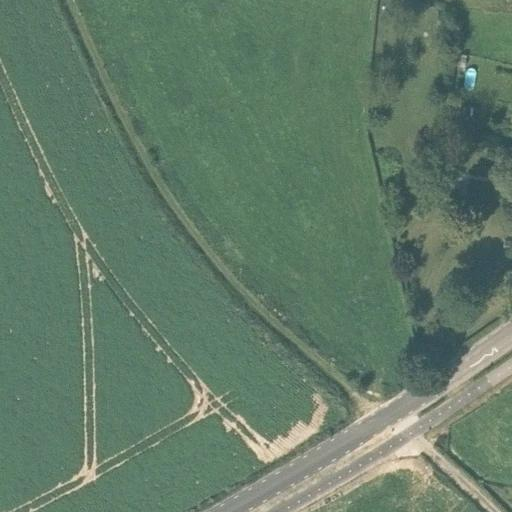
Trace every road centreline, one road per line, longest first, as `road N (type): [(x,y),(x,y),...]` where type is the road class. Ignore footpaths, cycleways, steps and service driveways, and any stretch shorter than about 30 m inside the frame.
road 1 (track): [(65,0),(144,164),(183,223),(263,315),(381,419)]
road 2 (tertiary): [(228,511),(511,332)]
